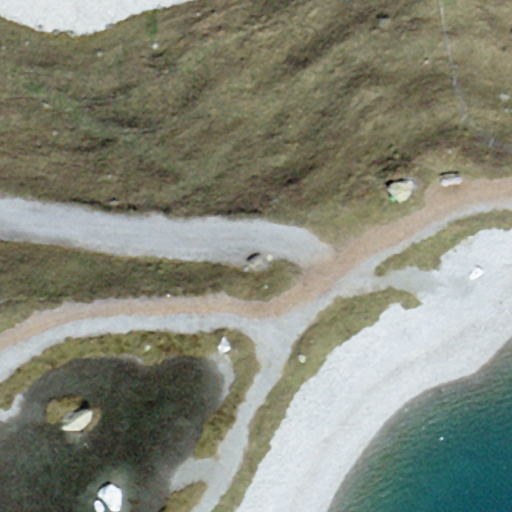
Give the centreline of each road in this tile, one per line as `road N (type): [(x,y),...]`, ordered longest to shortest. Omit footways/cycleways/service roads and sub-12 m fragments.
road 1 (track): [(341,274),(287,316),(248,325),(87,323),(34,335),(0,359)]
road 2 (track): [(0,213),(160,236),(257,235),(311,251),(341,274)]
